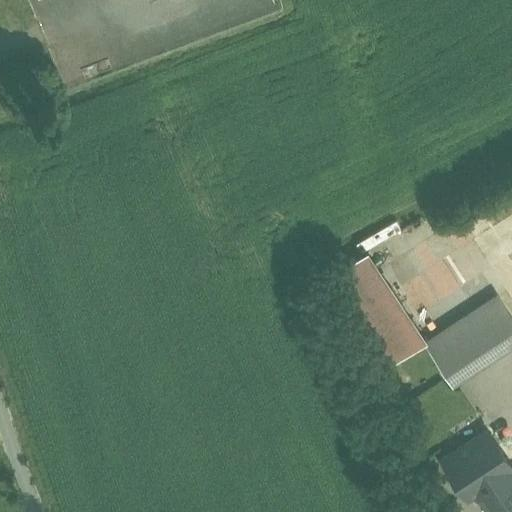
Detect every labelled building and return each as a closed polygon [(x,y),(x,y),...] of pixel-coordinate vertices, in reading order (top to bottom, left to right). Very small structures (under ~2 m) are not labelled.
[(395,222),(359,241),(363,248),(399,229),(395,222)] [(371,256),(331,280),(388,372),(427,348),(424,344),(371,256)] [(511,324),(495,298),(424,344),(427,348),(453,388),(511,349),(511,324)] [(395,379),(375,393),(389,413),(409,400),(395,379)] [(511,511),(511,467),(488,428),(438,458),(467,507),(476,501),(483,511),(511,511)]
